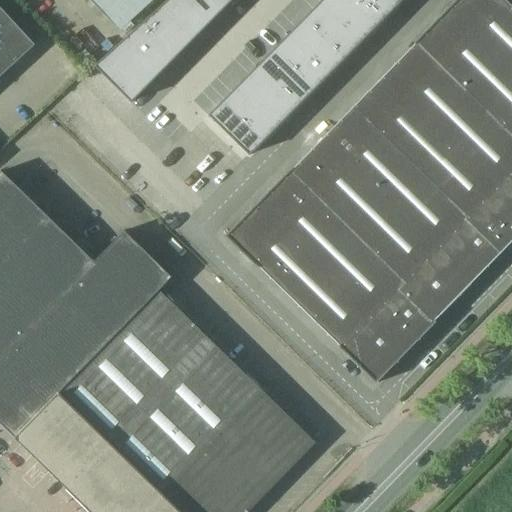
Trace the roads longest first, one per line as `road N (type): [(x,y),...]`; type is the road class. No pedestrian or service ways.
road 1 (tertiary): [(511,341),(344,511)]
road 2 (tertiary): [(370,511),(511,367)]
road 3 (unknown): [(200,236),(80,105)]
